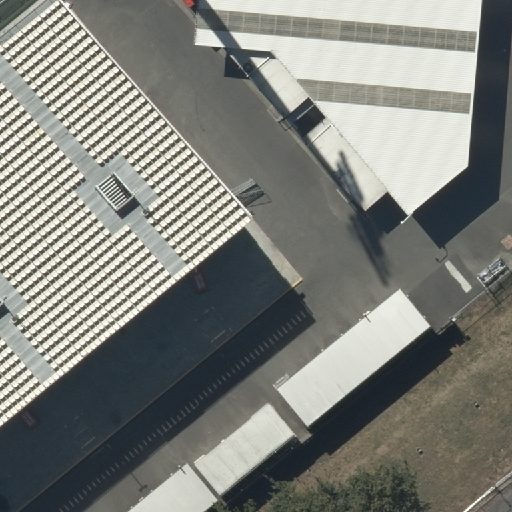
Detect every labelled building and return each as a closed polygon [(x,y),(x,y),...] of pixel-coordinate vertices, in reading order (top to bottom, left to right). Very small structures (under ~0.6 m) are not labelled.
[(480,183),(494,0),(211,0),(205,59),(231,62),(369,223),(393,203),(420,234),(480,183)] [(0,506),(278,286),(55,7),(0,51),(0,506)] [(484,289),(456,256),(396,307),(424,340),(484,289)] [(413,347),(385,314),(287,397),(315,431),(413,347)] [(300,443),(272,409),(195,470),(222,504),(300,443)] [(208,511),(181,480),(142,511),(208,511)]
